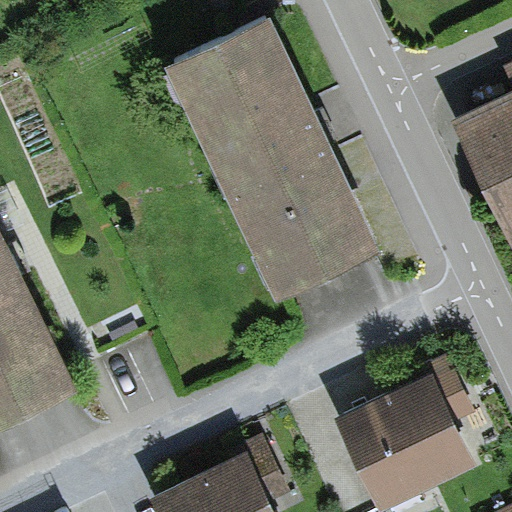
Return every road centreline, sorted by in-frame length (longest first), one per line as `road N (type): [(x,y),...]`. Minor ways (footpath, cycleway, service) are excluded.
road 1 (residential): [(392,88),(511,343)]
road 2 (residential): [(392,88),(511,32)]
